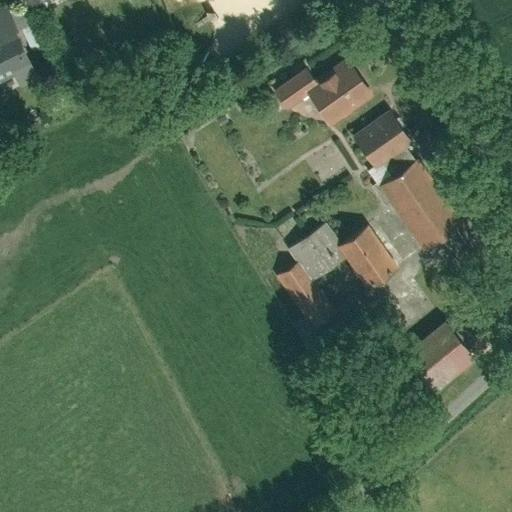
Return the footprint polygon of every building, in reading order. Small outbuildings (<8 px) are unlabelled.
[(14,27),(0,33),(0,77),(31,63),(14,27)] [(305,64),(272,88),(288,110),(309,95),(331,124),(373,93),(348,59),(318,81),(305,64)] [(377,168),(382,164),(391,176),(378,185),(426,252),(466,222),(418,156),(416,158),(407,146),(414,141),(390,108),(353,135),(377,168)] [(377,219),(340,244),(348,255),(370,287),(406,262),(377,219)] [(314,279),(348,255),(340,244),(325,222),(290,246),(298,258),(314,279)] [(511,300),(511,266),(505,257),(372,348),(395,381),(511,300)] [(338,311),(314,279),(298,258),(274,276),(314,329),(338,311)]
